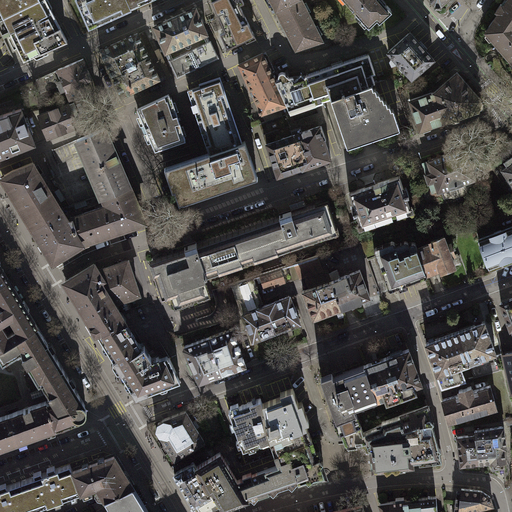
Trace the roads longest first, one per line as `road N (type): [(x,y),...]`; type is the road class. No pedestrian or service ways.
road 1 (residential): [(164,230),(511,115)]
road 2 (residential): [(124,420),(407,316)]
road 3 (residential): [(258,0),(277,38),(114,113)]
road 4 (residential): [(407,316),(451,478)]
road 5 (unclassified): [(40,284),(124,420)]
road 6 (residential): [(40,284),(88,255),(164,230)]
road 7 (residential): [(128,426),(0,471)]
road 8 (residential): [(114,113),(164,230)]
road 9 (residential): [(114,113),(0,164)]
road 10 (residential): [(247,511),(365,483)]
